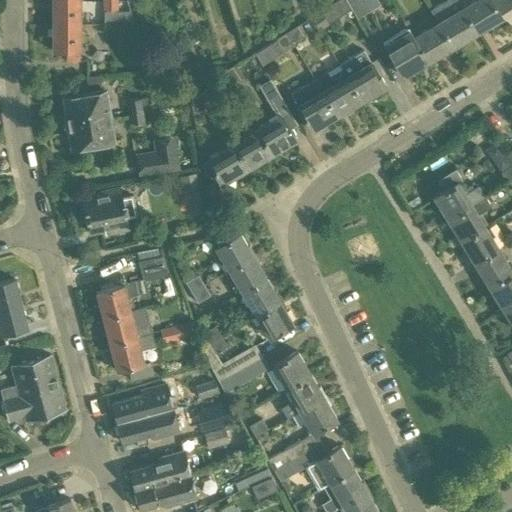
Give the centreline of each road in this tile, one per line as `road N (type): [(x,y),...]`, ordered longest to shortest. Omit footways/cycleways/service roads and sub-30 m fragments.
road 1 (residential): [(417,511),(305,277),(299,217),(317,189),(511,72)]
road 2 (residential): [(37,234),(14,110),(10,0)]
road 3 (residential): [(95,450),(37,234)]
